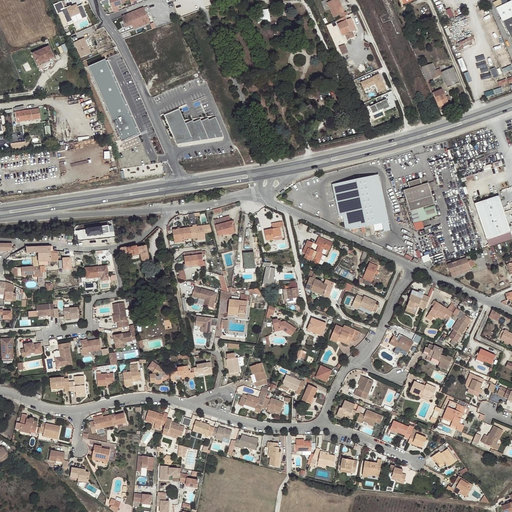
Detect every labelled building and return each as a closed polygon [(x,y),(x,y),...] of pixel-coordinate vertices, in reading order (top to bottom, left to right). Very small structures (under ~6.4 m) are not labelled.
[(62,0),(54,4),(58,14),(63,12),(68,23),(73,20),(72,16),(80,13),(83,19),(88,17),(83,4),(78,6),(77,5),(72,7),(71,6),(65,8),(62,0)] [(328,6),(334,18),(339,15),(341,19),(346,16),(348,15),(346,12),(345,13),(338,0),(333,0),(328,2),(330,6),(328,6)] [(511,0),(496,9),(511,41),(511,0)] [(136,11),(128,14),(129,16),(123,18),(126,27),(132,25),(134,29),(141,27),(138,19),(147,15),(144,7),(136,11)] [(147,15),(138,19),(141,27),(150,23),(147,15)] [(347,20),(346,16),(341,19),(336,21),(343,36),(346,35),(348,40),(355,36),(353,31),(351,32),(346,20),(347,20)] [(85,38),(75,42),(82,57),(91,53),(85,38)] [(460,50),(473,43),(471,38),(457,44),(460,50)] [(345,44),(339,47),(343,55),(349,52),(345,44)] [(494,49),(496,54),(508,49),(506,45),(494,49)] [(53,57),(49,47),(33,53),(37,64),(53,57)] [(37,64),(38,66),(54,59),(53,57),(37,64)] [(502,65),(511,61),(511,58),(511,57),(501,60),(502,65)] [(106,59),(89,66),(111,115),(127,107),(106,59)] [(433,65),(422,69),(426,80),(437,77),(433,65)] [(453,67),(441,72),(448,88),(459,83),(453,67)] [(386,89),(380,74),(361,82),(364,89),(376,83),(380,92),(386,89)] [(441,99),(446,96),(445,94),(442,89),(432,93),(438,107),(439,107),(443,105),(441,99)] [(381,95),(375,98),(377,103),(369,106),(372,114),(383,109),(384,111),(390,109),(388,104),(389,103),(388,100),(387,100),(386,99),(383,100),(381,95)] [(449,95),(446,96),(441,99),(443,105),(448,103),(451,102),(449,95)] [(139,133),(127,107),(111,115),(122,140),(139,133)] [(16,122),(39,118),(38,114),(40,113),(39,108),(14,112),(16,122)] [(181,110),(167,116),(178,144),(193,138),(187,125),(181,110)] [(217,119),(210,121),(216,135),(217,137),(224,135),(217,119)] [(210,120),(202,123),(208,136),(209,138),(216,135),(210,121),(210,120)] [(202,121),(195,124),(201,137),(202,139),(208,136),(202,123),(202,121)] [(194,122),(187,125),(193,138),(194,140),(201,137),(195,124),(194,122)] [(378,175),(333,185),(339,217),(343,216),(346,228),(352,229),(353,232),(357,231),(357,228),(361,227),(364,226),(374,224),(375,230),(380,229),(379,223),(382,222),(383,229),(384,231),(390,230),(378,175)] [(410,189),(403,191),(410,211),(435,204),(428,183),(422,185),(420,179),(408,182),(410,189)] [(498,195),(473,203),(486,239),(510,231),(498,195)] [(435,204),(410,211),(413,224),(421,221),(438,216),(435,204)] [(215,226),(231,221),(229,216),(214,221),(215,226)] [(232,221),(231,221),(215,226),(218,237),(229,233),(229,232),(234,231),(232,226),(234,226),(232,221)] [(421,221),(413,224),(416,230),(424,228),(421,221)] [(284,227),(283,222),(271,224),(272,229),(264,231),(267,241),(274,240),(274,238),(282,236),(280,228),(284,227)] [(193,227),(190,228),(192,239),(198,238),(205,237),(205,234),(208,233),(206,226),(197,227),(193,227)] [(192,239),(190,228),(173,230),(174,241),(182,240),(192,239)] [(333,243),(319,237),(315,244),(318,246),(316,251),(311,250),(313,243),(308,241),(303,253),(306,254),(304,258),(310,261),(311,257),(315,258),(313,262),(318,264),(323,255),(321,254),(324,248),(329,250),(333,243)] [(12,244),(0,243),(0,251),(11,252),(12,244)] [(58,261),(58,251),(50,251),(50,246),(26,246),(26,253),(37,253),(38,261),(58,261)] [(127,248),(126,247),(119,248),(121,259),(129,258),(130,261),(142,259),(142,260),(143,261),(145,262),(147,261),(149,260),(149,259),(149,258),(146,246),(138,248),(137,246),(127,248)] [(199,266),(206,265),(206,261),(203,262),(202,255),(206,255),(205,251),(202,252),(202,251),(184,253),(185,267),(199,265),(199,266)] [(255,272),(254,253),(244,254),(245,273),(255,272)] [(74,256),(65,257),(66,269),(75,269),(74,256)] [(448,264),(451,274),(470,267),(475,266),(473,259),(468,261),(467,258),(448,264)] [(271,263),(263,263),(262,266),(266,267),(262,285),(270,286),(269,289),(274,290),(277,279),(275,278),(276,274),(275,274),(276,269),(270,268),(271,263)] [(370,286),(378,267),(369,263),(361,283),(370,286)] [(109,280),(107,266),(85,268),(86,279),(101,277),(102,281),(109,280)] [(33,267),(17,268),(17,277),(26,276),(26,274),(34,274),(34,277),(38,277),(39,284),(43,283),(42,273),(39,273),(39,270),(34,270),(33,267)] [(470,267),(451,274),(452,277),(471,270),(470,267)] [(176,272),(178,278),(187,281),(184,270),(176,272)] [(311,291),(317,273),(310,270),(308,277),(310,277),(308,281),(306,280),(304,283),(307,284),(306,289),(311,291)] [(328,276),(317,273),(311,291),(329,298),(332,288),(339,290),(340,285),(326,280),(328,276)] [(4,295),(4,300),(6,301),(6,299),(12,300),(14,286),(5,283),(4,295)] [(213,308),(217,293),(202,289),(195,287),(192,296),(199,299),(200,296),(207,298),(205,306),(213,308)] [(299,298),(298,288),(283,290),(285,300),(287,300),(287,303),(299,302),(299,298)] [(339,290),(332,288),(329,298),(335,300),(339,290)] [(425,309),(430,297),(412,290),(409,299),(410,299),(406,308),(412,310),(415,303),(419,305),(418,307),(425,309)] [(222,291),(221,298),(230,300),(231,292),(228,293),(227,292),(223,291),(222,291)] [(239,317),(246,318),(248,295),(241,295),(241,301),(230,300),(228,311),(233,312),(233,315),(239,315),(239,317)] [(374,307),(376,304),(377,302),(364,296),(363,298),(357,295),(352,307),(358,309),(359,306),(372,312),(374,307)] [(200,296),(199,299),(205,300),(204,305),(205,306),(207,298),(200,296)] [(445,315),(450,318),(452,314),(456,309),(450,305),(447,309),(434,301),(431,305),(433,306),(428,314),(433,317),(435,315),(442,320),(445,315)] [(118,328),(129,326),(128,320),(127,320),(124,302),(112,304),(114,315),(116,315),(117,322),(118,328)] [(412,310),(406,308),(405,311),(414,314),(417,307),(418,307),(419,305),(415,303),(412,310)] [(49,304),(36,305),(37,316),(50,315),(49,304)] [(78,307),(64,308),(65,319),(79,318),(78,307)] [(13,310),(0,309),(0,314),(3,315),(3,319),(13,319),(13,310)] [(501,314),(492,310),(488,318),(497,322),(501,314)] [(273,316),(274,313),(268,311),(266,318),(270,319),(271,315),(273,316)] [(470,318),(463,314),(460,319),(459,319),(453,329),(454,330),(449,338),(456,343),(469,323),(468,322),(470,318)] [(217,326),(218,319),(197,316),(196,324),(203,325),(202,332),(210,333),(211,326),(217,326)] [(318,333),(317,334),(322,336),(326,324),(312,318),(308,329),(318,333)] [(279,323),(278,320),(278,319),(272,320),(275,332),(283,331),(291,337),(296,329),(284,322),(281,322),(279,323)] [(336,325),(331,338),(338,341),(339,338),(350,342),(351,340),(353,335),(357,336),(359,332),(344,326),(343,328),(336,325)] [(136,339),(135,331),(114,336),(116,349),(122,348),(121,343),(124,343),(124,341),(129,340),(129,341),(133,340),(136,339)] [(500,340),(504,342),(509,344),(511,344),(511,334),(504,331),(500,340)] [(396,340),(397,338),(393,336),(389,343),(396,347),(397,346),(408,352),(414,342),(402,336),(400,340),(399,342),(396,340)] [(87,339),(81,340),(84,355),(89,354),(89,352),(102,350),(100,339),(87,341),(87,339)] [(0,343),(2,362),(13,361),(12,344),(9,345),(8,340),(0,340),(0,343)] [(35,352),(33,342),(24,344),(25,349),(21,349),(22,357),(26,356),(26,354),(31,353),(35,352)] [(57,367),(72,364),(69,348),(71,348),(70,343),(59,345),(61,357),(62,360),(56,361),(57,367)] [(423,354),(431,358),(432,356),(439,359),(438,359),(441,361),(440,362),(439,365),(444,367),(443,369),(447,370),(452,358),(447,356),(447,358),(441,355),(443,349),(434,345),(434,346),(429,344),(427,348),(425,347),(423,354)] [(304,360),(307,351),(301,349),(297,358),(304,360)] [(484,361),(491,364),(495,356),(480,349),(476,358),(484,361)] [(238,358),(227,359),(228,367),(230,377),(239,376),(238,372),(240,372),(238,358)] [(197,367),(194,368),(194,372),(195,377),(199,377),(199,375),(198,373),(204,373),(204,374),(213,372),(211,362),(197,365),(197,367)] [(267,379),(262,363),(250,367),(253,375),(254,375),(257,382),(255,382),(256,387),(267,384),(266,379),(267,379)] [(132,379),(142,378),(141,372),(139,372),(137,365),(129,365),(131,372),(123,373),(125,387),(133,386),(132,379)] [(150,382),(162,381),(162,378),(162,377),(164,378),(166,378),(168,376),(168,373),(166,372),(164,371),(162,370),(163,369),(158,365),(152,374),(150,374),(150,382)] [(174,370),(170,371),(171,381),(176,380),(175,377),(181,375),(181,378),(191,376),(192,378),(195,378),(195,377),(194,372),(191,373),(191,370),(189,370),(188,366),(178,368),(178,371),(174,372),(174,370)] [(321,366),(315,377),(327,382),(332,371),(321,366)] [(106,382),(114,381),(113,372),(103,373),(103,374),(97,374),(98,386),(106,386),(106,382)] [(295,393),(300,395),(304,384),(300,383),(301,381),(286,375),(282,383),(280,382),(278,387),(288,392),(289,389),(296,391),(295,393)] [(478,393),(480,389),(484,379),(475,375),(467,393),(478,397),(479,393),(478,393)] [(69,382),(70,391),(74,391),(76,390),(76,392),(76,394),(80,394),(80,397),(86,396),(84,376),(74,376),(75,381),(74,382),(73,381),(69,382)] [(65,391),(70,391),(69,382),(68,379),(64,379),(64,377),(50,378),(51,387),(64,386),(65,389),(65,391)] [(374,381),(364,377),(360,386),(358,389),(357,388),(354,395),(365,399),(374,381)] [(422,394),(431,398),(434,399),(435,397),(433,396),(436,388),(426,384),(425,386),(414,381),(409,391),(421,396),(422,396),(422,394)] [(493,393),(496,386),(491,383),(488,391),(493,393)] [(501,384),(497,394),(508,398),(507,400),(511,401),(511,391),(511,389),(501,384)] [(312,397),(314,398),(318,389),(308,385),(301,400),(308,403),(309,404),(312,397)] [(255,411),(260,413),(262,408),(263,405),(258,403),(259,398),(248,394),(247,395),(244,394),(243,397),(242,397),(239,405),(243,407),(244,405),(247,406),(256,409),(255,411)] [(268,408),(281,413),(284,403),(271,399),(268,408)] [(350,415),(350,417),(349,419),(353,420),(356,411),(353,410),(355,405),(345,400),(342,408),(340,408),(337,414),(343,417),(344,415),(345,412),(350,415)] [(461,413),(463,414),(466,407),(458,404),(456,410),(447,407),(442,419),(447,421),(448,420),(452,421),(451,423),(451,425),(457,427),(456,430),(461,432),(464,425),(459,423),(461,419),(459,418),(461,413)] [(159,413),(149,410),(145,421),(152,424),(153,422),(156,423),(155,424),(161,426),(161,425),(165,426),(167,418),(168,414),(165,413),(164,415),(164,416),(159,415),(159,413)] [(364,415),(360,414),(357,421),(361,423),(363,421),(368,424),(374,426),(375,423),(380,424),(383,417),(367,410),(364,415)] [(432,417),(437,419),(440,413),(434,411),(432,417)] [(115,414),(111,415),(114,423),(117,422),(118,425),(126,423),(124,413),(115,415),(115,414)] [(30,430),(36,431),(38,421),(33,421),(34,418),(29,418),(29,419),(26,419),(27,415),(22,414),(20,423),(21,424),(20,432),(29,434),(30,432),(30,430)] [(114,423),(111,415),(94,419),(94,421),(90,422),(92,434),(97,432),(96,429),(114,425),(114,423)] [(191,426),(193,419),(185,417),(184,424),(191,426)] [(165,426),(163,431),(182,437),(185,427),(180,425),(179,427),(176,426),(171,424),(173,420),(167,418),(165,426)] [(193,431),(212,437),(212,436),(215,428),(210,426),(210,425),(196,421),(193,431)] [(412,434),(414,428),(410,426),(409,427),(393,421),(389,430),(395,433),(395,432),(405,436),(404,438),(409,440),(412,434)] [(42,423),(40,432),(43,433),(43,435),(58,438),(60,426),(42,423)] [(499,439),(503,431),(494,426),(488,437),(485,435),(481,442),(495,449),(497,444),(495,443),(497,438),(499,439)] [(218,429),(215,428),(212,436),(216,437),(215,439),(223,441),(223,438),(230,439),(232,431),(218,427),(218,429)] [(409,440),(408,443),(412,445),(413,443),(418,445),(423,447),(427,438),(417,434),(416,435),(412,434),(409,440)] [(240,441),(237,439),(236,441),(235,446),(234,447),(238,448),(239,446),(244,448),(244,447),(255,450),(259,439),(252,437),(251,439),(249,438),(249,437),(242,435),(240,441)] [(312,451),(311,442),(304,442),(305,441),(305,440),(296,440),(296,451),(312,451)] [(279,467),(280,459),(281,452),(279,452),(279,447),(278,447),(279,443),(268,442),(267,447),(269,448),(268,456),(270,456),(269,465),(279,467)] [(9,456),(7,453),(5,454),(1,449),(0,447),(0,461),(1,463),(9,456)] [(110,450),(102,448),(94,447),(92,457),(104,459),(103,462),(104,463),(106,463),(108,463),(110,450)] [(438,466),(443,463),(446,461),(449,466),(456,461),(448,449),(441,453),(440,452),(431,458),(433,461),(434,460),(438,466)] [(56,459),(63,460),(65,453),(50,450),(48,461),(56,462),(56,461),(56,459)] [(336,456),(329,455),(320,453),(318,463),(333,466),(336,456)] [(148,457),(138,456),(137,472),(141,472),(141,468),(147,469),(148,457)] [(165,463),(170,464),(173,461),(172,457),(167,456),(164,460),(165,463)] [(358,461),(351,460),(348,459),(343,458),(340,468),(352,470),(351,472),(356,473),(358,461)] [(369,473),(379,475),(382,460),(377,459),(377,463),(365,461),(362,475),(368,477),(368,475),(369,473)] [(403,470),(400,469),(395,468),(395,466),(391,465),(389,473),(393,474),(391,478),(400,480),(399,483),(404,484),(406,475),(402,474),(403,470)] [(170,467),(161,466),(160,480),(169,480),(170,467)] [(88,482),(89,472),(85,472),(85,470),(72,468),(70,477),(78,478),(78,480),(88,482)] [(186,476),(181,475),(179,481),(186,482),(186,486),(196,487),(197,481),(186,479),(186,476)] [(414,476),(410,475),(408,483),(414,485),(412,490),(423,493),(423,491),(428,492),(430,489),(428,488),(430,481),(416,477),(414,476)] [(464,501),(474,485),(458,476),(451,488),(448,486),(445,490),(464,501)] [(152,495),(134,493),(133,502),(142,503),(141,507),(150,508),(152,495)] [(511,501),(511,502),(502,507),(504,511),(507,511),(511,510),(511,494),(510,496),(511,501)] [(166,496),(158,495),(157,506),(161,506),(161,510),(168,511),(169,499),(166,499),(166,496)] [(490,503),(484,495),(479,502),(488,503),(490,503)]
